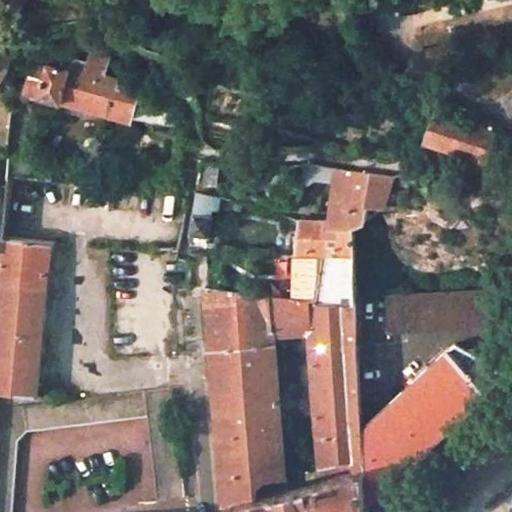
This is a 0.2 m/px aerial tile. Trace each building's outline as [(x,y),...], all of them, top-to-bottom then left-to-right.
[(14,54),(0,45),(0,78),(2,75),(12,57),(14,54)] [(15,59),(12,57),(2,75),(14,82),(13,69),(15,59)] [(105,63),(83,59),(82,66),(72,64),(69,64),(67,65),(66,68),(65,73),(58,99),(133,118),(140,89),(119,83),(102,78),(105,63)] [(65,73),(46,69),(44,76),(39,94),(58,99),(65,73)] [(39,94),(44,76),(31,73),(26,91),(39,94)] [(496,133),(428,107),(420,132),(487,158),(496,133)] [(304,181),(325,182),(335,182),(335,163),(311,159),(304,181)] [(335,182),(334,222),(354,223),(354,218),(366,220),(380,211),(381,204),(387,205),(396,171),(335,163),(335,182)] [(220,197),(196,189),(191,232),(210,234),(213,209),(219,209),(220,197)] [(322,249),(354,252),(354,231),(354,223),(334,222),(300,219),(296,250),(322,251),(322,249)] [(0,272),(0,394),(37,397),(53,242),(2,239),(0,272)] [(354,252),(322,249),(322,251),(321,258),(307,257),(305,274),(310,275),(308,294),(317,296),(317,299),(355,300),(354,252)] [(328,464),(346,460),(348,460),(349,460),(351,460),(354,463),(358,471),(364,469),(361,428),(357,341),(359,340),(357,300),(355,300),(317,299),(310,300),(206,286),(206,294),(211,349),(275,346),(274,337),(309,332),(321,466),(328,464)] [(451,325),(497,323),(496,292),(450,294),(451,325)] [(450,294),(384,297),(386,327),(451,325),(450,294)] [(455,343),(361,428),(364,469),(365,503),(372,498),(395,476),(508,372),(455,343)] [(286,475),(275,346),(211,349),(217,425),(224,504),(257,496),(257,489),(257,488),(258,486),(258,485),(259,484),(260,482),(261,481),(262,480),(263,479),(264,479),(266,478),(286,475)] [(173,387),(143,390),(146,417),(154,503),(183,499),(173,387)] [(143,390),(24,405),(27,432),(146,417),(143,390)] [(24,405),(0,407),(0,511),(12,511),(17,441),(27,432),(24,405)] [(331,478),(358,471),(354,463),(351,460),(349,460),(348,460),(346,460),(328,464),(331,478)] [(257,496),(224,504),(225,511),(366,511),(365,503),(364,469),(358,471),(331,478),(287,489),(257,496)] [(257,496),(287,489),(286,475),(266,478),(264,479),(263,479),(262,480),(261,481),(260,482),(259,484),(258,485),(258,486),(257,488),(257,489),(257,496)]
